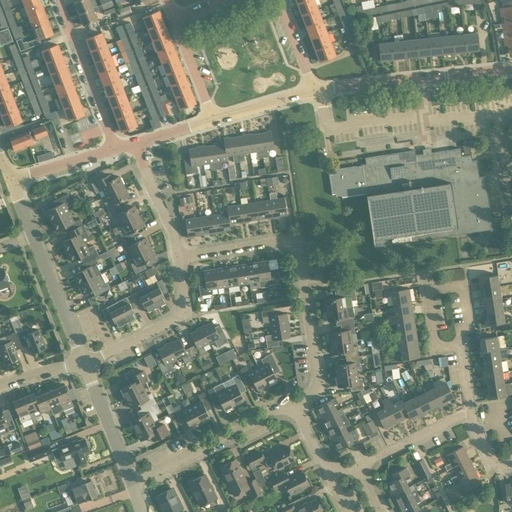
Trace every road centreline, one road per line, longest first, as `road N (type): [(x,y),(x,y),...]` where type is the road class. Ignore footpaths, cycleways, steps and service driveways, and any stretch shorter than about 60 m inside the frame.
road 1 (residential): [(292,406),(316,377),(299,252),(280,241),(177,258)]
road 2 (residential): [(315,93),(511,72)]
road 3 (residential): [(129,480),(292,406)]
road 4 (residential): [(84,363),(177,318),(185,302),(177,258)]
road 5 (residential): [(56,0),(113,149)]
road 6 (residential): [(459,345),(467,319),(463,292),(452,285),(427,298),(433,340),(444,347)]
road 7 (residential): [(84,363),(31,236)]
road 8 (residential): [(129,480),(84,363)]
road 9 (residential): [(360,468),(469,411)]
road 10 (residential): [(177,258),(135,143)]
